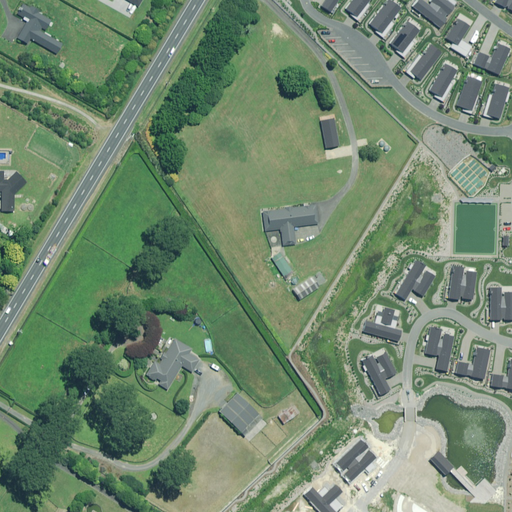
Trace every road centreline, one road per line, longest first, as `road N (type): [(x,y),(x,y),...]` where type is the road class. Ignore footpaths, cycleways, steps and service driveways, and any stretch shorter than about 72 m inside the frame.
road 1 (primary): [(0,330),(199,0)]
road 2 (residential): [(355,511),(405,448),(411,346),(423,320),(447,312),(511,343)]
road 3 (residential): [(306,0),(306,13),(352,34),(429,112),(476,129),(511,131)]
